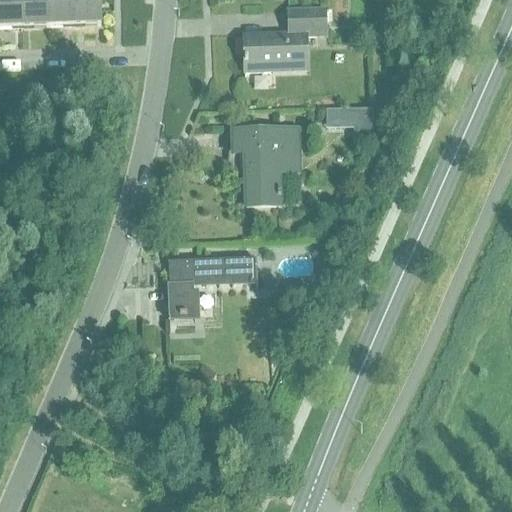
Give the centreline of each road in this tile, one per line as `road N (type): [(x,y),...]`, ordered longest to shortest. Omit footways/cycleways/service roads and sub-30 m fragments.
road 1 (secondary): [(303,511),(511,27)]
road 2 (residential): [(6,511),(106,275),(161,56)]
road 3 (residential): [(0,62),(161,56)]
